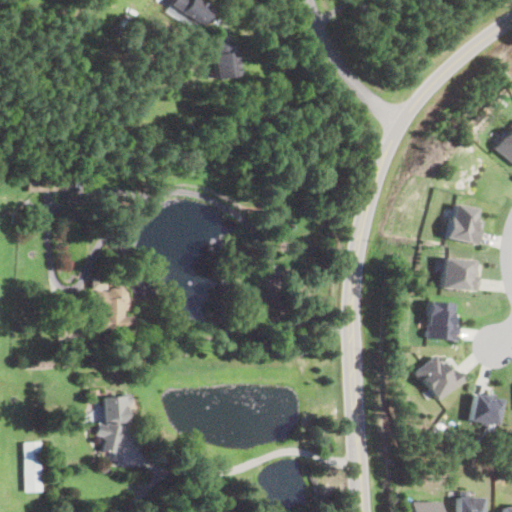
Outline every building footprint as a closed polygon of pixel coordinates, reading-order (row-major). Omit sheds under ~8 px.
[(171,0),(194,0),(196,1),(197,0),(204,4),(202,6),(210,11),(198,29),(189,23),(187,27),(164,12),(171,0)] [(228,39),(230,52),(236,51),(239,75),(216,79),(216,78),(212,55),(214,55),(212,41),(228,39)] [(511,164),(511,123),(492,146),(511,164)] [(59,173),(59,175),(71,174),(71,189),(60,190),(60,191),(35,192),(35,191),(27,191),(26,176),(35,176),(35,174),(59,173)] [(446,239),(473,242),(476,218),(472,217),(473,206),(450,203),(446,239)] [(438,288),(471,289),(472,258),(439,257),(438,288)] [(90,289),(89,277),(109,276),(109,280),(104,280),(104,289),(90,289)] [(119,287),(125,293),(125,301),(123,304),(123,311),(122,311),(122,317),(132,317),(133,330),(92,333),(91,319),(95,315),(99,314),(98,309),(94,309),(93,292),(101,291),(105,293),(110,288),(119,287)] [(451,339),(453,302),(425,300),(423,337),(451,339)] [(84,338),(56,340),(55,320),(57,320),(83,318),(84,338)] [(412,370),(435,399),(458,381),(435,352),(412,370)] [(498,398),(471,393),(466,419),(494,424),(498,398)] [(118,424),(117,426),(121,428),(116,444),(101,440),(102,438),(94,435),(97,424),(104,427),(105,424),(102,425),(100,398),(127,396),(128,407),(124,407),(126,423),(118,424)] [(28,470),(22,470),(22,443),(39,443),(39,470),(28,470)] [(466,490),(466,496),(480,496),(480,511),(455,511),(455,496),(458,496),(458,490),(466,490)] [(437,511),(437,500),(407,500),(407,511),(437,511)]
